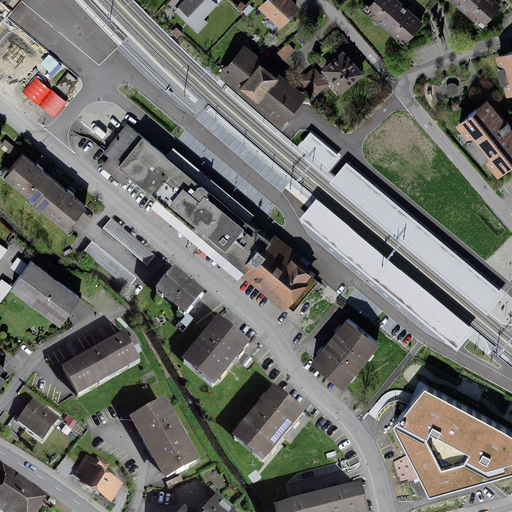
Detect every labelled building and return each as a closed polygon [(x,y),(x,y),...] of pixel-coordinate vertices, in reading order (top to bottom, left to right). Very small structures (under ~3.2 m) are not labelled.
[(21,0),(0,0),(13,11),(21,0)] [(198,20),(214,4),(210,0),(187,0),(183,5),(198,20)] [(270,0),(261,9),(283,32),(304,13),(292,0),(270,0)] [(398,0),(373,0),(365,9),(403,43),(423,22),(398,0)] [(500,3),(496,0),(452,0),(482,25),(500,3)] [(287,45),(279,53),(286,59),(293,51),(287,45)] [(259,64),(242,51),(226,71),(243,85),(258,97),(283,118),(300,98),(274,77),(259,64)] [(344,54),(326,70),(327,71),(322,75),(314,66),(301,78),(315,94),(328,83),(330,85),(332,87),(336,83),(342,89),(360,72),(344,54)] [(68,72),(58,86),(68,93),(78,80),(68,72)] [(511,132),(486,101),(458,124),(471,140),(467,143),(483,162),(486,159),(500,176),(511,165),(511,132)] [(245,268),(268,240),(128,123),(105,151),(111,156),(103,166),(122,182),(130,172),(245,268)] [(328,171),(340,157),(310,132),(298,146),(328,171)] [(18,150),(6,140),(0,147),(0,148),(12,158),(18,150)] [(68,190),(37,165),(23,153),(5,175),(68,228),(86,206),(68,190)] [(487,315),(504,295),(347,163),(330,184),(487,315)] [(457,351),(474,331),(316,199),(299,220),(457,351)] [(154,256),(110,220),(102,230),(146,266),(154,256)] [(268,240),(245,268),(294,309),(317,281),(268,240)] [(136,281),(91,243),(83,253),(128,290),(136,281)] [(27,264),(17,257),(9,268),(19,275),(27,264)] [(83,297),(34,262),(14,290),(63,325),(83,297)] [(208,299),(177,273),(159,295),(190,321),(208,299)] [(0,301),(11,287),(0,280),(0,301)] [(378,340),(350,318),(315,361),(342,383),(378,340)] [(248,344),(221,321),(185,365),(213,387),(248,344)] [(111,345),(94,354),(81,361),(65,370),(77,393),(141,359),(128,336),(111,345)] [(511,430),(425,385),(393,423),(429,494),(511,471),(511,430)] [(308,416),(276,390),(235,440),(267,466),(308,416)] [(61,421),(34,401),(18,423),(44,443),(61,421)] [(168,405),(136,422),(167,477),(198,460),(168,405)] [(106,469),(88,458),(77,475),(83,479),(79,486),(112,507),(124,487),(103,473),(106,469)] [(4,466),(0,471),(0,511),(1,511),(39,511),(50,497),(4,466)] [(316,497),(319,511),(367,511),(361,486),(316,497)] [(319,511),(316,497),(274,508),(275,511),(319,511)] [(230,511),(213,499),(204,511),(184,511),(181,510),(179,511),(230,511)]
